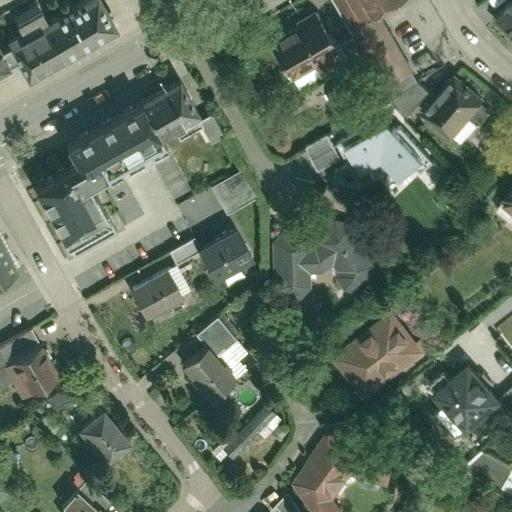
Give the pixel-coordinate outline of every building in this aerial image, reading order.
[(12,63),(20,78),(111,29),(94,0),(84,0),(2,44),(12,63)] [(396,0),(331,0),(365,56),(387,43),(371,16),(396,0)] [(511,7),(501,21),(511,30),(511,7)] [(335,46),(319,19),(271,47),(287,74),(335,46)] [(0,45),(0,69),(12,63),(2,44),(0,45)] [(426,112),(448,132),(475,104),(453,83),(426,112)] [(205,119),(191,93),(73,157),(82,174),(42,196),(70,247),(104,228),(85,195),(170,149),(195,135),(191,127),(205,119)] [(364,138),(399,180),(426,156),(391,114),(364,138)] [(221,221),(217,215),(254,197),(241,169),(179,198),(196,233),(221,221)] [(511,207),(511,182),(500,196),(511,207)] [(303,240),(274,241),(275,290),(305,289),(305,277),(324,276),(335,269),(350,295),(376,279),(345,226),(319,242),(304,250),(303,240)] [(214,275),(251,255),(235,228),(200,247),(214,275)] [(0,230),(0,278),(20,267),(0,230)] [(181,292),(167,267),(130,288),(145,313),(181,292)] [(395,312),(336,356),(367,398),(426,354),(395,312)] [(28,347),(2,362),(21,395),(47,381),(28,347)] [(180,367),(205,399),(229,379),(204,348),(180,367)] [(467,425),(499,397),(468,362),(451,376),(444,368),(428,381),(467,425)] [(50,405),(72,395),(67,385),(45,396),(50,405)] [(266,404),(218,448),(234,464),(281,419),(266,404)] [(100,407),(73,427),(100,464),(127,444),(100,407)] [(322,440),(291,479),(311,511),(321,511),(363,467),(322,440)] [(511,491),(511,461),(477,445),(465,469),(511,491)] [(62,511),(106,511),(95,502),(91,506),(71,488),(57,503),(64,510),(62,511)]
